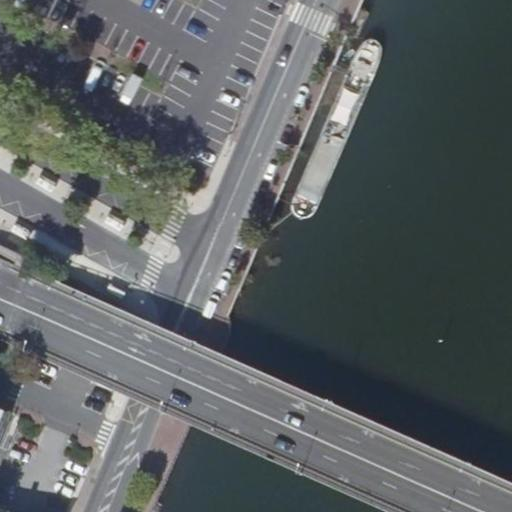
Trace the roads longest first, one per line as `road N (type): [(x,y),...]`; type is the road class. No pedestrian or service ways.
road 1 (secondary): [(511,508),(0,283)]
road 2 (secondary): [(0,314),(446,511)]
road 3 (secondary): [(130,444),(317,0)]
road 4 (secondary): [(0,389),(130,444)]
